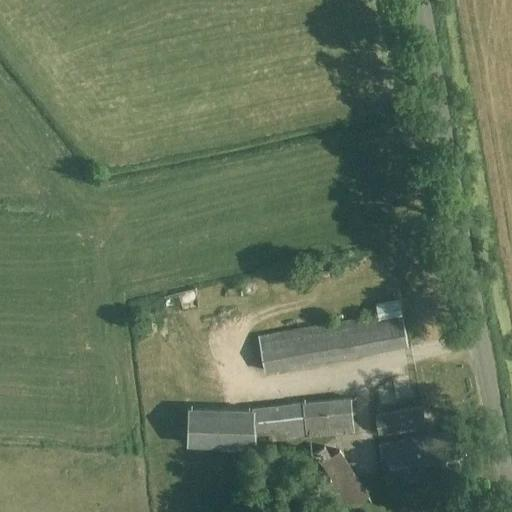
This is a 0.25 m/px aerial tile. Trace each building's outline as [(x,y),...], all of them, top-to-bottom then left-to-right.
[(199,297),(186,298),(188,313),(201,311),(199,297)] [(401,315),(398,301),(374,305),(377,319),(401,315)] [(376,315),(257,336),(264,371),(407,345),(401,316),(377,320),(376,315)] [(302,402),(250,408),(188,406),(186,445),(254,447),(254,442),(305,438),(353,432),(350,397),(302,402)] [(379,434),(425,425),(421,406),(375,414),(379,434)] [(457,431),(380,445),(387,485),(465,471),(463,462),(466,461),(462,440),(459,441),(457,431)] [(320,463),(331,481),(323,487),(339,511),(343,511),(370,495),(339,450),(330,456),(324,445),(313,453),(320,463)] [(384,504),(385,511),(444,511),(440,492),(384,504)]
